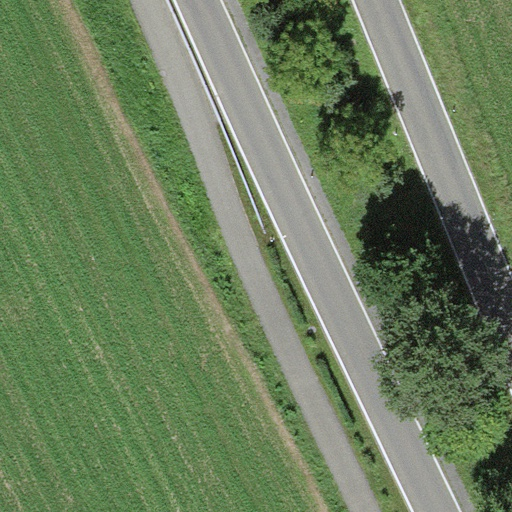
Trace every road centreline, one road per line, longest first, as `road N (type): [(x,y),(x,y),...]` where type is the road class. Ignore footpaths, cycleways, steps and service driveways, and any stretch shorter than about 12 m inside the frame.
road 1 (primary): [(203,0),(442,511)]
road 2 (track): [(135,0),(356,511)]
road 3 (primary): [(511,347),(369,0)]
